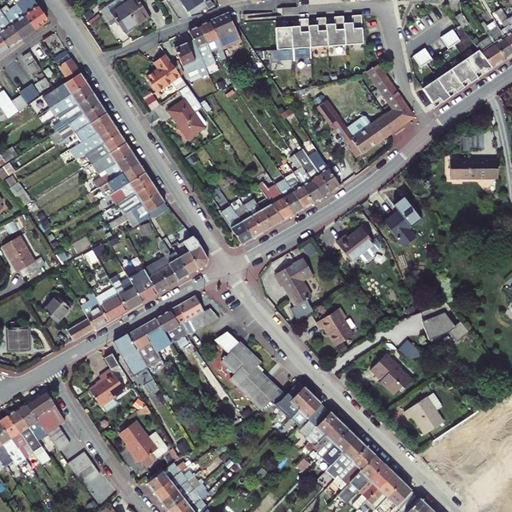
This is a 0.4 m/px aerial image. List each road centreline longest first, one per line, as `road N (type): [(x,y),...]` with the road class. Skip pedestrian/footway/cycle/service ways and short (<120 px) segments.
road 1 (residential): [(455,511),(304,367),(225,267)]
road 2 (residential): [(225,267),(319,213),(483,87)]
road 3 (residential): [(225,267),(95,66)]
road 4 (residential): [(45,368),(225,267)]
road 5 (residential): [(95,66),(222,11),(288,2)]
road 6 (residential): [(45,368),(145,511)]
